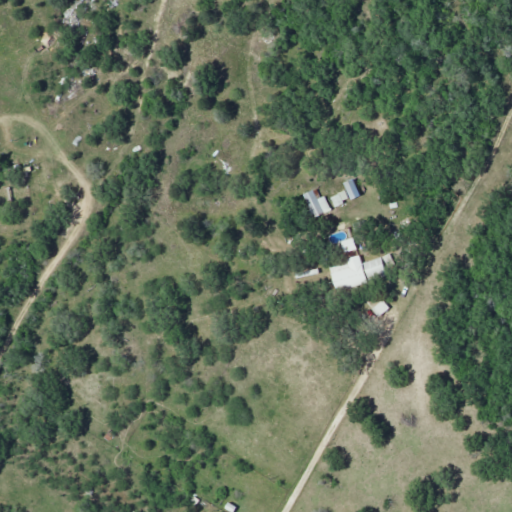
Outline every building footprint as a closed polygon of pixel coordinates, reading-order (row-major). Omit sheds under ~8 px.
[(343,183),(350,199),(359,195),(352,178),(343,183)] [(303,194),(313,218),(330,210),(324,196),(320,198),(315,188),(303,194)] [(334,208),(349,202),(345,190),(330,196),(334,208)] [(356,250),(352,237),(340,241),(344,253),(356,250)] [(329,264),(335,291),(366,284),(360,257),(329,264)] [(363,262),(367,278),(386,274),(383,257),(363,262)]
